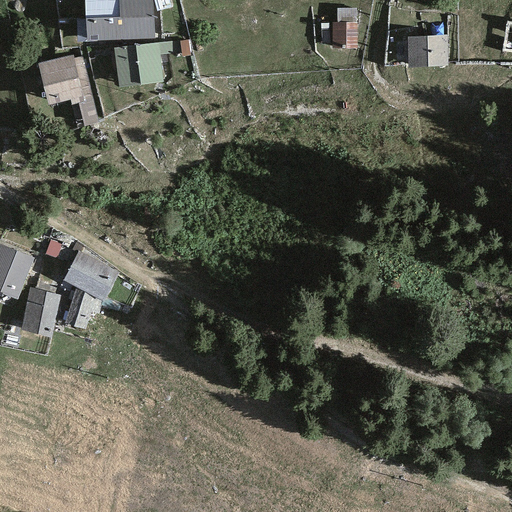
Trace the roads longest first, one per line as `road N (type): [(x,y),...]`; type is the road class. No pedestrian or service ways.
road 1 (track): [(511,87),(380,90),(134,182),(0,177)]
road 2 (track): [(143,275),(369,446),(511,503)]
road 3 (track): [(143,275),(234,319),(511,395)]
road 4 (track): [(0,186),(143,275)]
